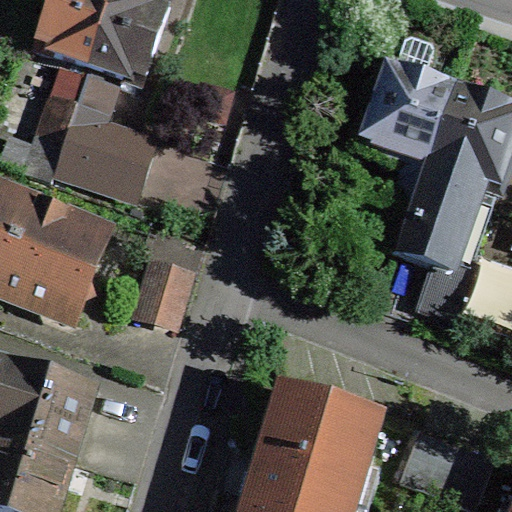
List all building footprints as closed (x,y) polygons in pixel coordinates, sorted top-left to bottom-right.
[(90,71),(114,0),(54,0),(36,52),(66,63),(90,71)] [(145,0),(114,0),(90,71),(117,81),(142,89),(170,9),(145,0)] [(397,68),(389,65),(360,147),(407,163),(401,179),(424,187),(459,90),(427,79),(438,50),(408,39),(397,68)] [(54,175),(90,71),(66,63),(27,175),(51,183),(54,175)] [(100,128),(117,81),(90,71),(54,175),(81,185),(100,128)] [(511,153),(511,109),(459,90),(424,187),(476,205),(482,188),(498,194),(511,153)] [(100,128),(81,185),(136,203),(155,146),(100,128)] [(476,205),(424,187),(416,210),(398,258),(425,266),(450,276),(453,270),(476,205)] [(85,275),(102,234),(2,194),(0,199),(0,293),(67,320),(78,293),(94,288),(85,275)] [(356,242),(398,258),(416,210),(373,195),(356,242)] [(473,278),(453,270),(450,276),(425,266),(411,305),(458,322),(473,278)] [(172,330),(187,277),(154,267),(138,320),(172,330)] [(473,278),(458,322),(511,340),(511,280),(477,268),(473,278)] [(10,363),(0,360),(0,442),(74,465),(95,397),(8,370),(10,363)] [(354,511),(381,424),(283,394),(247,511),(354,511)] [(475,511),(494,464),(419,435),(400,484),(470,511),(475,511)] [(60,511),(74,465),(0,442),(0,511),(60,511)]
